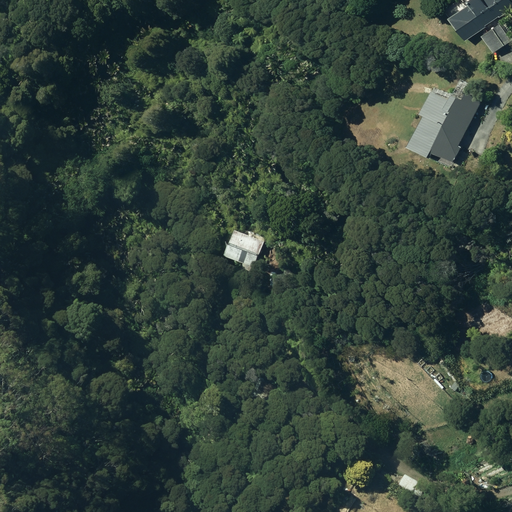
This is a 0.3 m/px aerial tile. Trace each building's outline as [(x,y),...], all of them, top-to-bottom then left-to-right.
[(455,15),(470,38),(490,24),(489,23),(503,14),(504,15),(511,8),(511,0),(473,0),(474,1),(455,15)] [(485,34),(497,51),(511,40),(511,35),(503,22),(485,34)] [(438,150),(457,160),(465,144),(462,143),(486,97),(471,89),(467,95),(458,90),(455,96),(438,88),(427,110),(431,112),(414,143),(436,155),(438,150)] [(229,253),(259,264),(269,238),(239,227),(229,253)] [(289,272),(304,272),(304,261),(289,261),(289,272)] [(444,386),(451,379),(445,373),(438,380),(444,386)] [(264,395),(251,388),(246,398),(259,404),(264,395)] [(391,482),(412,493),(416,486),(401,478),(402,475),(395,471),(393,474),(395,475),(391,482)]
